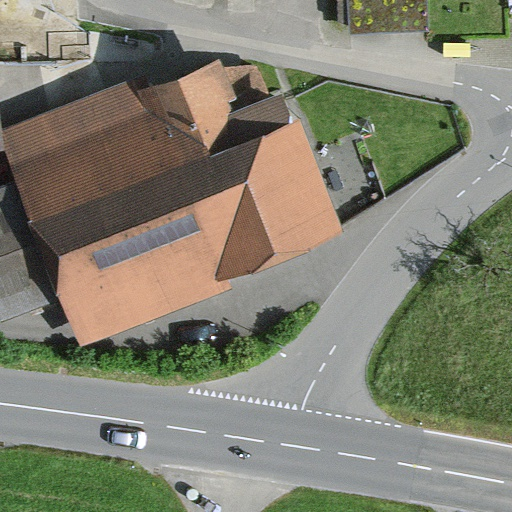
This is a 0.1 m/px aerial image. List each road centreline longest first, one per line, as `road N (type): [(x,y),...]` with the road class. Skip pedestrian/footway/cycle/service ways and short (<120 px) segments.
road 1 (residential): [(511,106),(463,85),(222,33),(123,0)]
road 2 (residential): [(511,151),(431,217),(393,260),(320,369),(293,445)]
road 3 (primary): [(293,445),(0,403)]
road 4 (primary): [(511,484),(293,445)]
